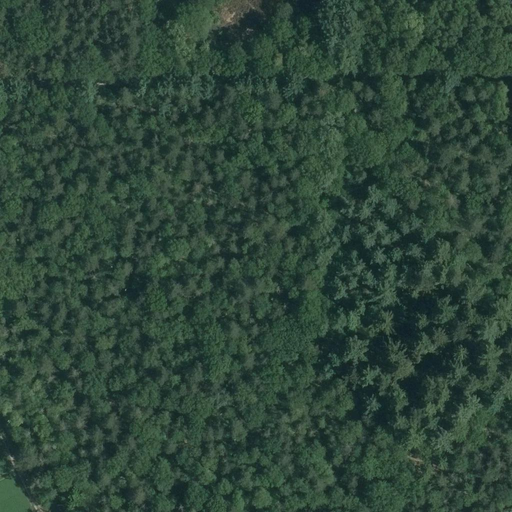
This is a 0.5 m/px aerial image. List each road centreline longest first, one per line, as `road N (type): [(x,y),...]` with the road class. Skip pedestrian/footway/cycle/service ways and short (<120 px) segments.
road 1 (track): [(330,78),(0,79)]
road 2 (track): [(511,73),(330,78)]
